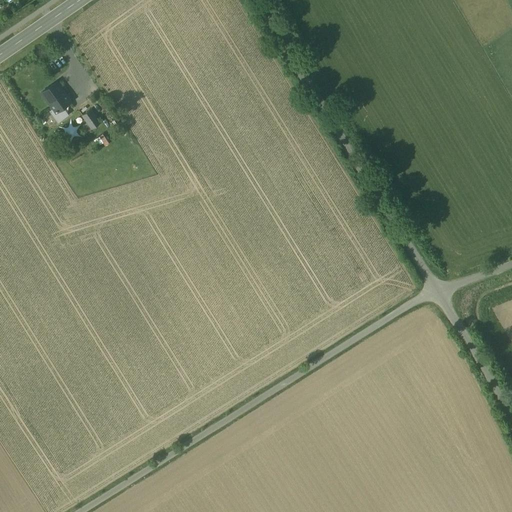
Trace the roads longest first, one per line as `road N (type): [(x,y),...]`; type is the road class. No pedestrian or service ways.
road 1 (unclassified): [(436,289),(84,511)]
road 2 (residential): [(257,0),(436,289)]
road 3 (residential): [(436,289),(511,415)]
